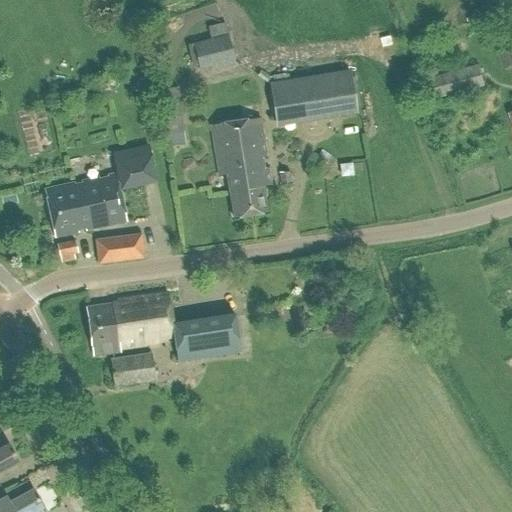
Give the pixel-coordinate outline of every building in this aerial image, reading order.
[(192,42),(199,69),(211,67),(212,71),(234,65),(223,22),(206,27),(209,38),(192,42)] [(467,51),(426,62),(434,100),(487,86),(480,63),(470,65),(467,51)] [(350,68),(318,73),(269,81),(275,120),(338,110),(340,117),(357,115),(350,68)] [(166,147),(185,144),(179,87),(158,89),(166,147)] [(270,186),(267,167),(263,168),(262,159),(266,158),(259,117),(210,124),(219,177),(226,175),(233,218),(266,212),(263,187),(270,186)] [(150,146),(114,154),(119,175),(47,190),(57,237),(78,233),(77,230),(85,228),(86,231),(127,222),(120,189),(158,181),(150,146)] [(145,257),(142,233),(97,239),(99,262),(145,257)] [(56,244),(61,262),(76,260),(75,254),(79,253),(76,240),(56,244)] [(177,362),(240,352),(234,315),(172,325),(167,293),(111,301),(111,304),(86,308),(91,345),(92,345),(93,356),(119,352),(119,348),(174,339),(177,362)] [(156,381),(152,351),(111,356),(116,387),(156,381)] [(8,446),(0,450),(0,473),(18,464),(8,446)] [(0,511),(42,511),(42,510),(44,508),(34,490),(11,503),(8,498),(0,502),(0,511)]
